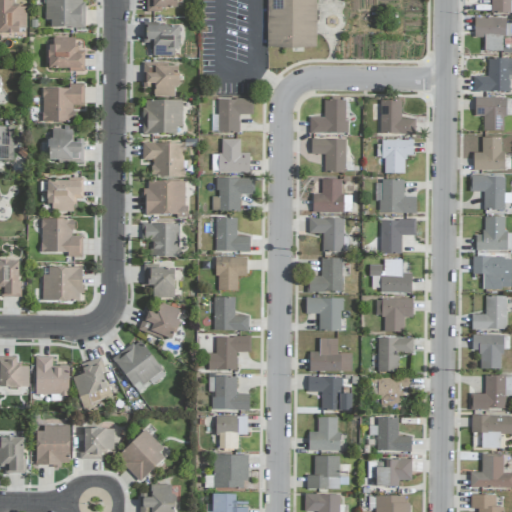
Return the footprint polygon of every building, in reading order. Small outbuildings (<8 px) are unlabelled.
[(25,7),(10,8),(9,0),(0,0),(0,33),(26,33),(25,7)] [(83,0),(44,0),(44,21),(50,21),(50,28),(84,29),(83,0)] [(145,0),(146,13),(162,12),(162,9),(177,8),(177,0),(145,0)] [(265,0),(318,0),(318,49),(265,49),(265,0)] [(490,0),(490,14),(511,14),(510,0),(490,0)] [(502,51),(502,37),(511,37),(511,24),(506,24),(506,19),(474,19),(474,38),(484,38),(484,51),(502,51)] [(179,25),(143,25),(143,44),(151,44),(151,57),(173,57),(173,49),(179,49),(179,25)] [(74,39),(49,38),(48,70),(82,70),(82,54),(74,54),(74,39)] [(473,77),(473,92),(508,92),(508,80),(511,79),(511,59),(488,59),(487,78),(473,77)] [(143,89),(152,89),(152,98),(174,98),(174,88),(177,88),(178,64),(143,64),(143,89)] [(42,89),(42,123),(73,123),(73,106),(83,106),(83,85),(68,85),(68,89),(42,89)] [(511,98),(474,98),(475,117),(483,117),(483,132),(503,131),(503,116),(511,116),(511,98)] [(217,100),(217,133),(238,132),(238,115),(251,115),(251,99),(217,100)] [(309,133),(345,134),(346,101),(323,100),(323,118),(309,117),(309,133)] [(182,102),(143,101),(142,135),(176,135),(176,128),(182,128),(182,102)] [(401,102),(380,101),(379,134),(414,135),(415,120),(401,120),(401,102)] [(0,160),(12,161),(12,128),(0,127),(0,160)] [(82,164),(82,140),(72,140),(72,130),(51,130),(51,140),(47,140),(47,160),(57,160),(57,164),(82,164)] [(502,171),(502,138),(481,138),(481,153),(473,153),(473,171),(502,171)] [(212,173),(249,172),(248,153),(239,153),(239,139),(221,140),(221,155),(211,155),(212,173)] [(345,140),(311,140),(311,155),(324,155),(323,172),(344,173),(345,140)] [(412,140),(382,141),(382,174),(404,174),(404,156),(412,156),(412,140)] [(183,178),(183,144),(142,144),(142,160),(152,161),(152,177),(183,178)] [(469,192),(483,192),(483,211),(503,211),(503,204),(511,204),(511,194),(504,193),(504,177),(469,176),(469,192)] [(253,178),(217,179),(217,211),(239,211),(239,195),(253,195),(253,178)] [(341,180),(321,180),(321,195),(312,194),(312,213),(344,213),(344,203),(350,203),(350,196),(340,196),(341,180)] [(403,181),(379,180),(379,214),(415,214),(415,197),(403,197),(403,181)] [(47,212),(72,212),(73,199),(81,199),(81,181),(47,181),(47,212)] [(145,216),(187,216),(187,206),(184,206),(184,182),(145,181),(145,216)] [(475,251),(511,251),(511,232),(504,233),(504,218),(483,218),(483,236),(475,236),(475,251)] [(82,237),(73,237),(73,219),(40,220),(40,254),(66,253),(67,257),(82,257),(82,237)] [(215,252),(249,252),(249,237),(236,237),(236,219),(215,219),(215,252)] [(308,234),(322,234),(322,252),(348,253),(348,237),(343,237),(343,220),(308,219),(308,234)] [(380,220),(379,253),(401,254),(401,236),(413,236),(413,221),(380,220)] [(179,225),(141,224),(141,241),(150,241),(150,258),(179,258),(179,225)] [(482,289),(510,289),(511,258),(472,257),(472,274),(482,275),(482,289)] [(237,292),(237,277),(246,277),(246,258),(216,258),(216,291),(237,292)] [(341,259),(321,258),(320,277),(306,277),(306,293),(341,293),(341,259)] [(411,274),(401,274),(401,260),(383,260),(383,266),(370,266),(370,289),(379,289),(379,294),(411,293),(411,274)] [(0,297),(18,298),(17,261),(0,261),(0,297)] [(159,265),(143,264),(143,286),(152,286),(152,298),(173,299),(174,269),(159,268),(159,265)] [(41,276),(42,302),(81,301),(81,268),(47,268),(47,276),(41,276)] [(505,330),(506,296),(484,296),(484,315),(471,315),(471,330),(505,330)] [(234,298),(213,298),(213,331),(248,332),(248,317),(233,316),(234,298)] [(305,314),(319,314),(319,331),(341,331),(341,299),(305,298),(305,314)] [(381,332),(403,333),(403,318),(412,318),(412,299),(382,299),(381,332)] [(179,311),(161,303),(156,315),(145,310),(138,330),(171,342),(179,321),(176,320),(179,311)] [(501,369),(502,336),(472,336),(471,351),(479,351),(479,369),(501,369)] [(250,353),(250,337),(215,338),(215,356),(204,356),(204,371),(236,371),(236,353),(250,353)] [(377,372),(397,373),(398,354),(412,354),(412,339),(377,338),(377,372)] [(165,375),(139,339),(112,358),(138,394),(165,375)] [(336,339),(319,339),(318,353),(309,352),(309,372),(351,372),(351,353),(336,353),(336,339)] [(0,387),(28,388),(28,367),(16,366),(16,357),(0,356),(0,387)] [(67,395),(68,366),(51,366),(52,358),(35,357),(34,395),(67,395)] [(80,363),(83,375),(73,377),(80,406),(109,399),(99,359),(80,363)] [(505,409),(504,396),(511,396),(511,376),(484,377),(484,394),(470,395),(470,410),(505,409)] [(211,410),(249,411),(249,394),(235,394),(236,378),(208,377),(207,392),(211,392),(211,410)] [(351,411),(351,394),(342,394),(342,377),(307,378),(308,393),(320,393),(320,411),(351,411)] [(408,397),(408,378),(377,378),(376,396),(380,396),(379,410),(399,411),(399,396),(408,397)] [(216,450),(237,450),(237,436),(247,436),(247,416),(216,417),(216,450)] [(471,434),(481,434),(481,449),(499,449),(499,435),(511,435),(511,417),(471,416),(471,434)] [(308,451),(338,451),(338,418),(316,417),(316,433),(308,432),(308,451)] [(410,452),(411,437),(397,437),(398,418),(369,418),(369,436),(376,436),(376,452),(410,452)] [(69,426),(43,426),(43,431),(35,431),(35,467),(60,467),(60,464),(68,464),(69,426)] [(113,429),(81,429),(81,460),(100,460),(100,450),(113,450),(113,429)] [(139,481),(167,456),(143,431),(116,457),(139,481)] [(0,464),(4,465),(4,473),(23,472),(22,438),(0,437),(0,464)] [(469,488),(511,488),(511,474),(502,474),(502,454),(481,454),(481,473),(470,473),(469,488)] [(246,455),(212,456),(213,488),(247,488),(246,455)] [(338,456),(313,457),(313,475),(306,475),(306,489),(339,489),(338,456)] [(410,460),(376,461),(376,487),(398,487),(397,481),(410,481),(410,460)] [(170,485),(149,485),(149,494),(139,494),(139,511),(174,511),(174,494),(171,494),(170,485)] [(235,495),(212,494),(212,504),(206,504),(206,511),(221,511),(220,511),(246,511),(247,502),(235,502),(235,495)] [(303,511),(316,511),(338,511),(339,495),(304,495),(303,511)] [(495,496),(470,495),(470,509),(478,510),(477,511),(503,511),(503,507),(495,507),(495,496)] [(374,511),(407,511),(408,496),(375,496),(374,511)]
